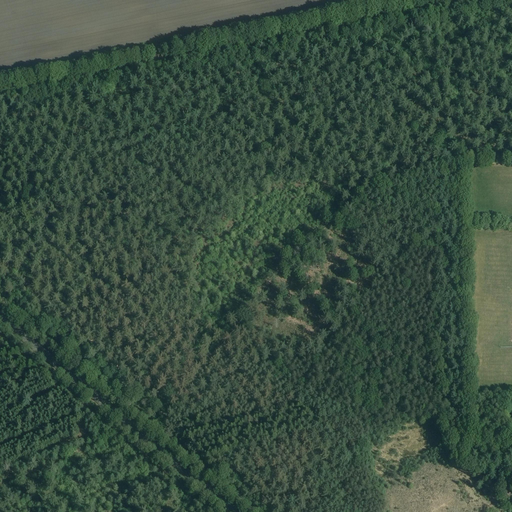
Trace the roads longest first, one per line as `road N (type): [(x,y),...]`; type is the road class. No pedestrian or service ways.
road 1 (track): [(211,511),(118,433),(214,349),(284,263),(338,214),(430,168),(511,162)]
road 2 (unclassified): [(0,90),(441,0)]
road 3 (secondary): [(235,511),(0,315)]
